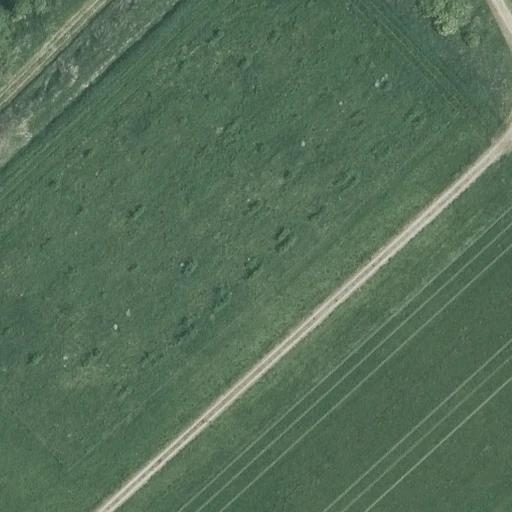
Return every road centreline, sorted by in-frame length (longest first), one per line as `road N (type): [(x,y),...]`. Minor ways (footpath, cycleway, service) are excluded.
road 1 (track): [(0,98),(100,0),(497,0),(511,26)]
road 2 (track): [(511,134),(102,511)]
